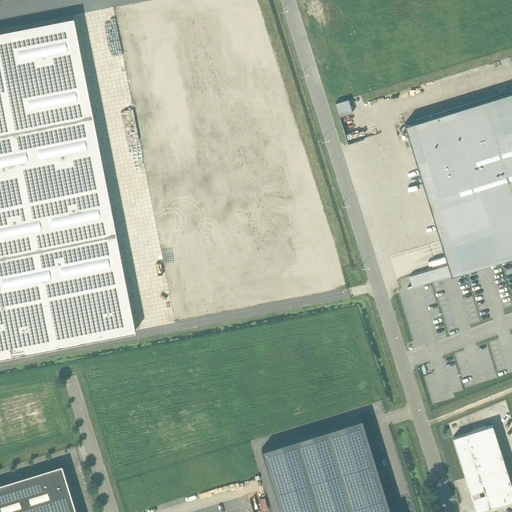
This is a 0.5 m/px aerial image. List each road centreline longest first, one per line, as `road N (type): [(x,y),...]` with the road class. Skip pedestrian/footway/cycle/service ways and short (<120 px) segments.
road 1 (unclassified): [(286,0),(448,511)]
road 2 (unclassified): [(70,378),(111,511)]
